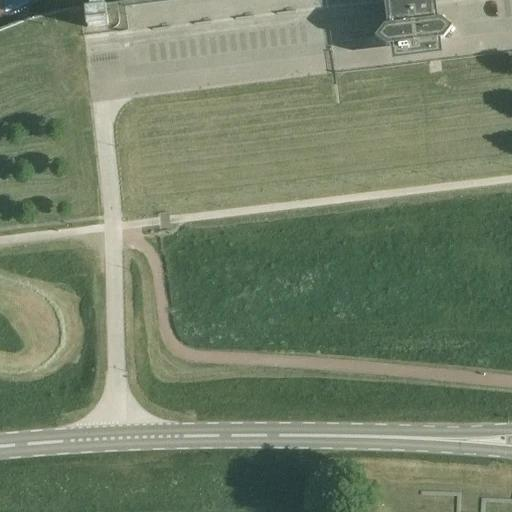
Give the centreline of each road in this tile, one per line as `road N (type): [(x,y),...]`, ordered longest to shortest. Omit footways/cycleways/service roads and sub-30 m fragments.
road 1 (unclassified): [(112,437),(104,89),(332,62)]
road 2 (secondary): [(360,438),(112,437)]
road 3 (secondary): [(360,438),(511,455)]
road 4 (secondary): [(511,437),(360,438)]
